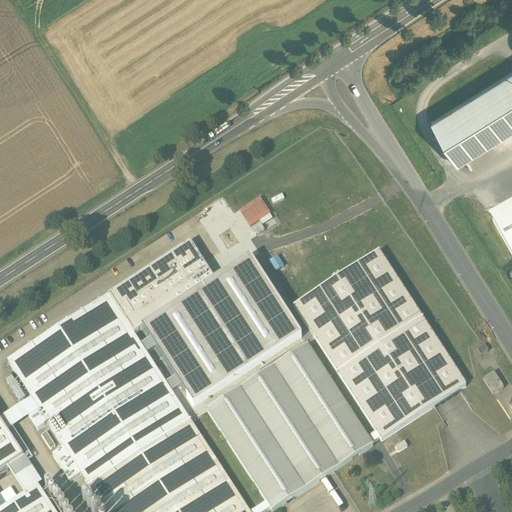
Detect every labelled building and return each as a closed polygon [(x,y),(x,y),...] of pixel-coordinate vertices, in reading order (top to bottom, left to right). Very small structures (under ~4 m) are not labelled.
[(511,72),(446,113),(431,123),(457,165),(511,131),(511,72)] [(511,202),(489,215),(511,255),(511,202)] [(190,244),(109,296),(8,362),(32,400),(22,406),(38,431),(48,425),(89,487),(190,422),(133,335),(134,334),(134,335),(142,330),(216,283),(203,264),(197,268),(191,258),(197,254),(190,244)] [(434,408),(466,387),(465,385),(423,320),(423,319),(423,320),(379,253),(380,253),(294,309),(295,308),(338,375),(337,375),(338,375),(382,442),(434,408)] [(216,283),(142,330),(194,409),(299,341),(247,262),(216,283)] [(308,347),(207,412),(271,511),(273,511),(334,473),(373,448),(308,347)] [(491,372),(480,379),(491,395),(501,388),(491,372)] [(0,473),(24,458),(0,421),(0,473)] [(89,487),(88,488),(89,489),(89,488),(104,511),(248,511),(190,423),(191,422),(191,421),(89,487)] [(54,511),(38,487),(1,511),(0,509),(0,511),(54,511)]
